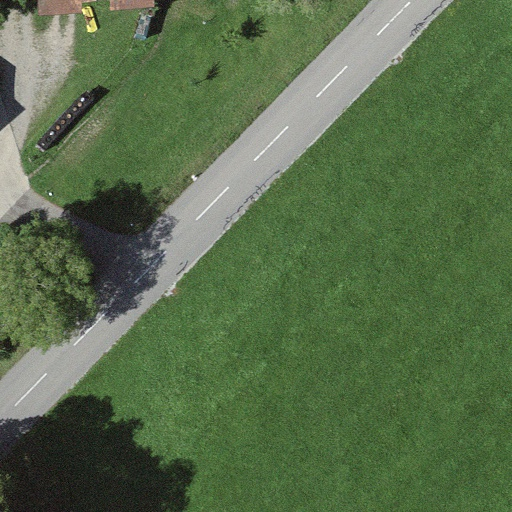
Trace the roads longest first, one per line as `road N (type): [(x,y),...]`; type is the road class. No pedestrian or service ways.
road 1 (tertiary): [(0,423),(416,0)]
road 2 (track): [(0,161),(23,80),(27,0)]
